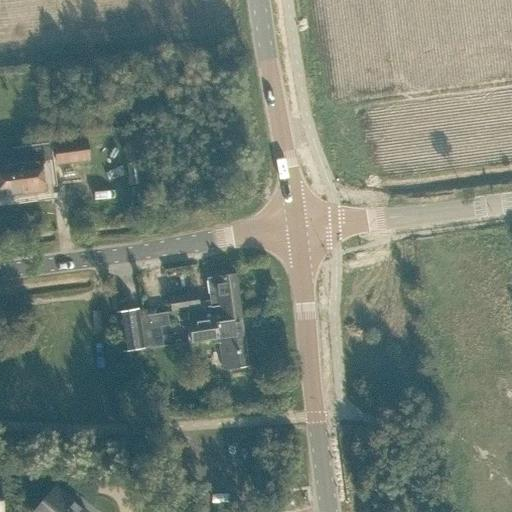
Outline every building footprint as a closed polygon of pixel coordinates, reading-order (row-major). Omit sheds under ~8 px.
[(85,137),(53,141),(56,162),(88,159),(85,137)] [(50,142),(0,148),(0,195),(44,190),(44,186),(56,185),(52,159),(50,142)] [(234,272),(206,277),(210,305),(214,304),(216,320),(241,316),(234,272)] [(196,291),(168,295),(171,310),(185,308),(199,306),(199,305),(196,291)] [(210,305),(186,309),(191,341),(212,338),(219,336),(243,332),(241,316),(216,320),(214,304),(210,305)] [(137,308),(117,311),(123,350),(143,347),(163,344),(160,325),(169,323),(167,311),(138,316),(137,308)] [(219,336),(212,338),(213,343),(220,341),(224,368),(248,365),(243,332),(219,336)] [(198,341),(188,342),(190,355),(200,354),(198,341)] [(55,486),(33,511),(85,511),(81,508),(82,507),(72,499),(71,500),(55,486)]
